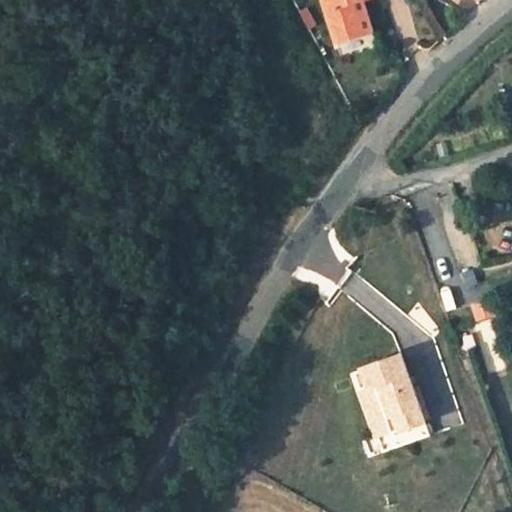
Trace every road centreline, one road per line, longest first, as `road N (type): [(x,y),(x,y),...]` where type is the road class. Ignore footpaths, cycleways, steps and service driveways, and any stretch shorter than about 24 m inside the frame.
road 1 (unclassified): [(145,511),(335,195)]
road 2 (unclassified): [(335,195),(404,103),(511,4)]
road 3 (residential): [(511,147),(335,195)]
